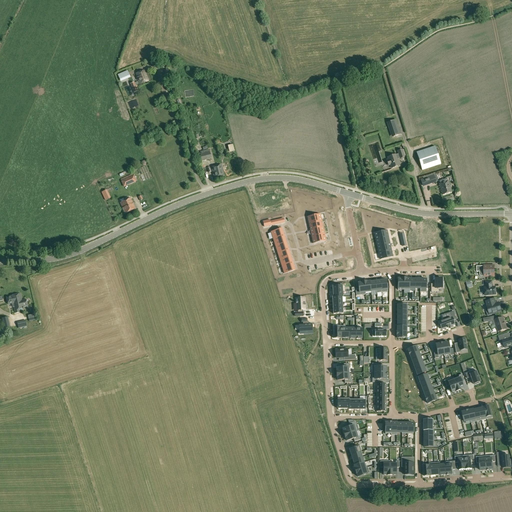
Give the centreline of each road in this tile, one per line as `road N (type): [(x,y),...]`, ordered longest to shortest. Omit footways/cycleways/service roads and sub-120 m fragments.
road 1 (tertiary): [(348,194),(286,177),(256,179),(63,256),(0,260)]
road 2 (tertiary): [(511,213),(417,212),(348,194)]
road 3 (residential): [(331,418),(351,482),(419,485)]
